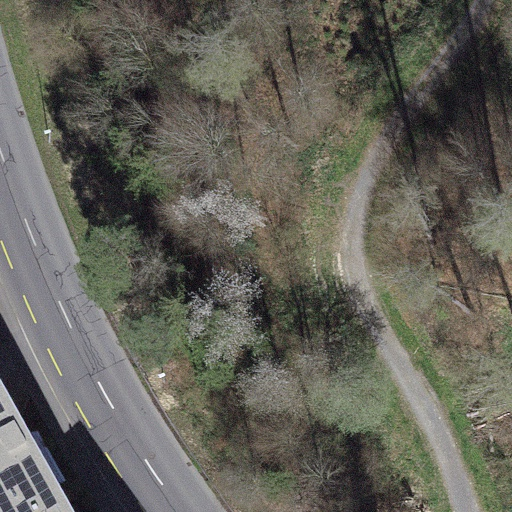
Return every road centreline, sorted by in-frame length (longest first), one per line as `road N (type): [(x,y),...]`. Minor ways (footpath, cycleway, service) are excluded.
road 1 (track): [(499,0),(359,188),(351,272),(441,436),(465,511)]
road 2 (residential): [(184,511),(107,400),(30,235),(0,141)]
